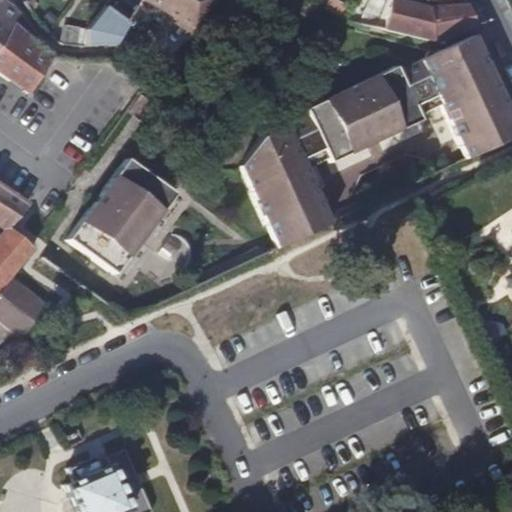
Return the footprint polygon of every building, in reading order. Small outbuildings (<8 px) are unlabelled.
[(141,0),(140,3),(169,20),(193,35),(217,0),(141,0)] [(324,0),(321,8),(340,15),(346,0),(344,0),(324,0)] [(406,0),(383,0),(375,26),(415,39),(426,6),(406,0)] [(13,27),(18,17),(0,3),(0,42),(11,26),(13,27)] [(476,27),(468,7),(465,7),(436,9),(426,10),(433,42),(464,32),(476,27)] [(321,22),(299,11),(290,27),(310,39),(321,22)] [(126,29),(102,12),(83,36),(83,47),(110,48),(113,48),(115,46),(117,44),(126,29)] [(190,39),(193,35),(169,20),(166,24),(190,39)] [(0,76),(23,93),(48,58),(13,27),(11,26),(0,42),(0,76)] [(83,47),(83,36),(84,31),(63,31),(63,47),(83,47)] [(459,163),(511,138),(511,127),(469,39),(391,77),(389,73),(300,115),(302,120),(256,142),(236,173),(273,252),(292,243),(326,227),(300,174),(323,163),(325,167),(415,125),(413,121),(434,111),(459,163)] [(218,56),(215,54),(208,63),(212,66),(218,56)] [(287,62),(276,54),(266,71),(277,78),(287,62)] [(208,63),(204,61),(198,70),(205,75),(212,66),(208,63)] [(164,77),(165,78),(172,84),(188,100),(198,85),(175,62),(164,77)] [(147,81),(134,72),(128,81),(141,90),(147,81)] [(172,84),(165,78),(161,83),(158,89),(164,94),(172,84)] [(148,104),(158,89),(147,81),(141,90),(136,96),(148,104)] [(188,100),(172,84),(164,94),(158,89),(148,104),(152,108),(172,123),(188,100)] [(142,124),(152,108),(148,104),(136,96),(125,111),(142,124)] [(172,193),(127,161),(69,243),(117,278),(150,233),(146,230),(172,193)] [(26,207),(0,187),(0,225),(5,229),(6,230),(26,207)] [(5,229),(0,235),(0,288),(10,277),(32,250),(6,230),(5,229)] [(46,304),(10,277),(0,288),(0,330),(17,343),(46,304)] [(491,354),(500,374),(511,368),(511,365),(504,348),(491,354)] [(99,472),(94,460),(66,472),(71,484),(61,489),(71,511),(127,511),(127,510),(109,468),(99,472)]
